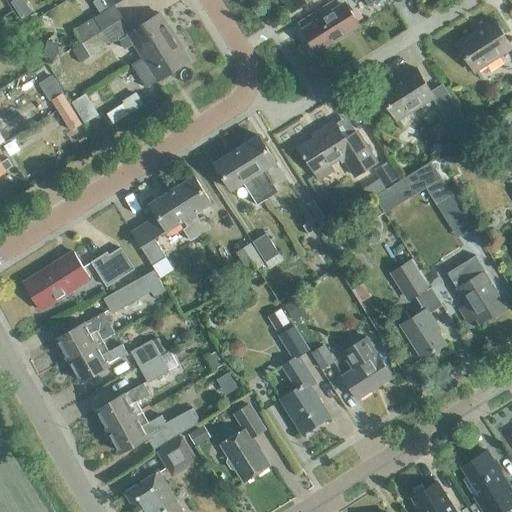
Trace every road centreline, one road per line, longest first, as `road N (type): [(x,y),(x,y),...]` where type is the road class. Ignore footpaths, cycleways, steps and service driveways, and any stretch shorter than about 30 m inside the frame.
road 1 (residential): [(0,253),(244,94)]
road 2 (residential): [(244,94),(288,113),(468,0)]
road 3 (residential): [(309,511),(337,486),(511,380)]
road 4 (residential): [(95,511),(0,344)]
